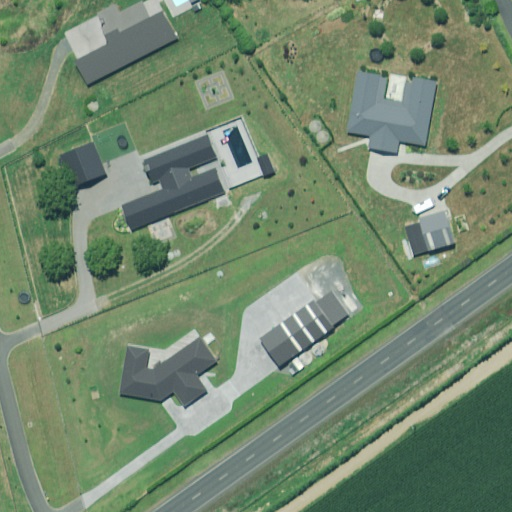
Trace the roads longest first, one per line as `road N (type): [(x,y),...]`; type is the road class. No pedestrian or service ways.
road 1 (tertiary): [(175,511),(511,271)]
road 2 (residential): [(44,511),(0,369)]
